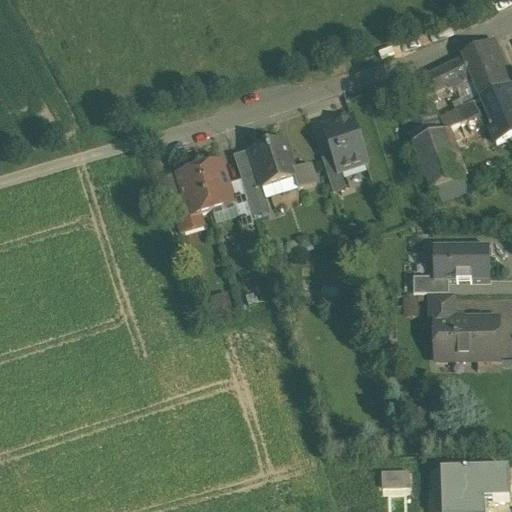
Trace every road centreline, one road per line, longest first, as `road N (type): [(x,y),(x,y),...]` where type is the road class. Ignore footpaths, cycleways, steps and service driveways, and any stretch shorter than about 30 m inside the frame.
road 1 (residential): [(150,138),(459,49),(511,20)]
road 2 (unclassified): [(0,183),(150,138)]
